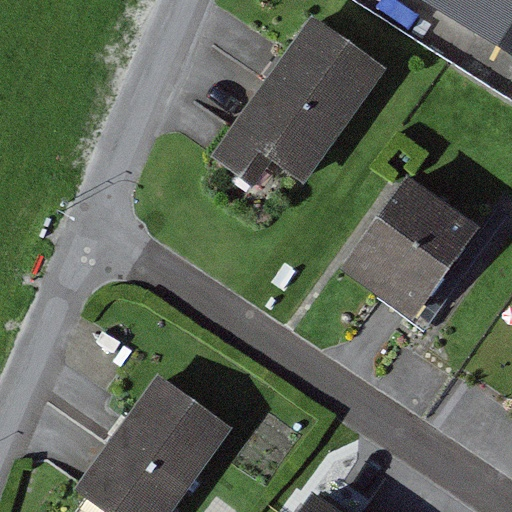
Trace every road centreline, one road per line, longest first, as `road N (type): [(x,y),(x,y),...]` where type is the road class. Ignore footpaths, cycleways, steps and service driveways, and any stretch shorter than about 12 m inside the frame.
road 1 (residential): [(93,225),(511,502)]
road 2 (residential): [(187,0),(93,225)]
road 3 (residential): [(93,225),(0,448)]
